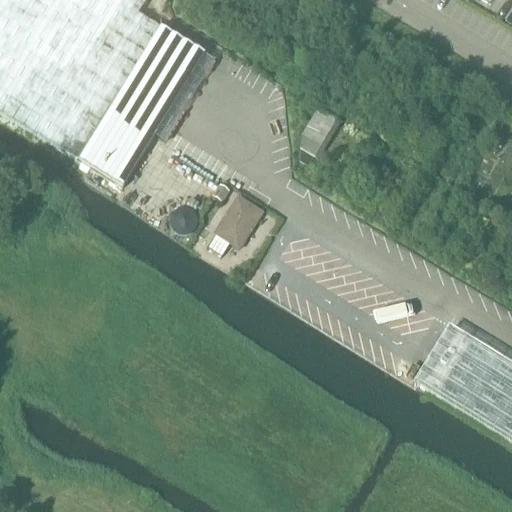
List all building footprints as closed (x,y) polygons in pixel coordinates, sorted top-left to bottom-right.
[(0,0),(0,115),(129,195),(213,59),(144,18),(154,0),(0,0)] [(342,116),(324,105),(319,114),(318,113),(302,140),(299,166),(308,172),(313,162),(318,165),(341,127),(337,124),(342,116)] [(220,206),(227,195),(219,190),(212,201),(220,206)] [(236,256),(258,222),(233,206),(212,241),(213,242),(206,254),(219,262),(227,251),(236,256)] [(511,364),(452,328),(417,382),(511,441),(511,364)]
